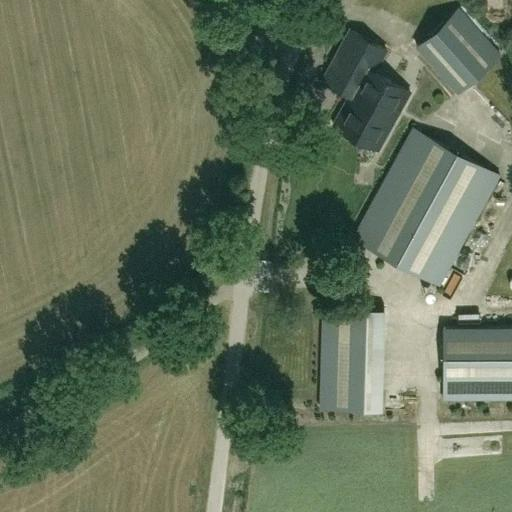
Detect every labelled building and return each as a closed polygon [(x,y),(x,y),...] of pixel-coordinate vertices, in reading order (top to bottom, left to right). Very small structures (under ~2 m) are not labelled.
[(502,53),(459,7),(416,45),(457,93),(502,53)] [(379,148),(410,90),(375,71),(387,49),(351,28),(322,80),(350,95),(334,123),(379,148)] [(501,174),(414,126),(352,238),(439,284),(501,174)] [(474,250),(467,264),(480,271),(488,257),(474,250)] [(384,308),(323,306),(320,407),(380,409),(384,308)] [(511,328),(443,328),(443,400),(511,400),(511,328)]
